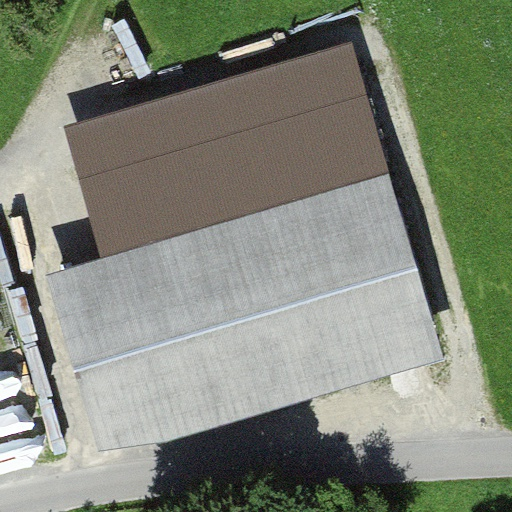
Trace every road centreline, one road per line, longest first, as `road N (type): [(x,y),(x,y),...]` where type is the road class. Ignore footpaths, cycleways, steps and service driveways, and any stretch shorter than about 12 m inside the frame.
road 1 (unclassified): [(511,452),(188,471),(0,504)]
road 2 (track): [(0,208),(108,0)]
